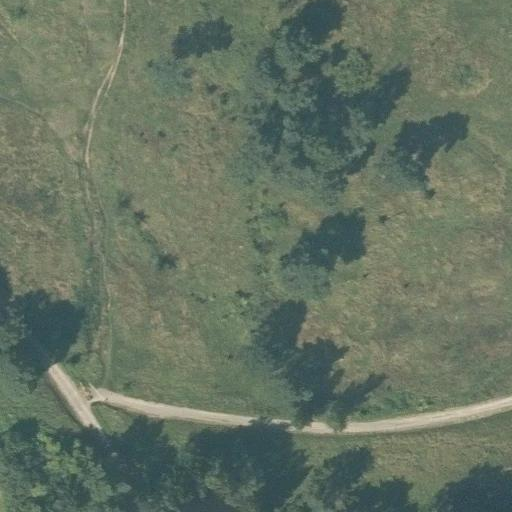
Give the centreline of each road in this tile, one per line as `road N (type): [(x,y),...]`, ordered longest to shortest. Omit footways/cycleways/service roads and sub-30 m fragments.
road 1 (track): [(70,399),(219,425),(345,428),(470,414),(511,401)]
road 2 (track): [(70,399),(130,491),(133,511)]
